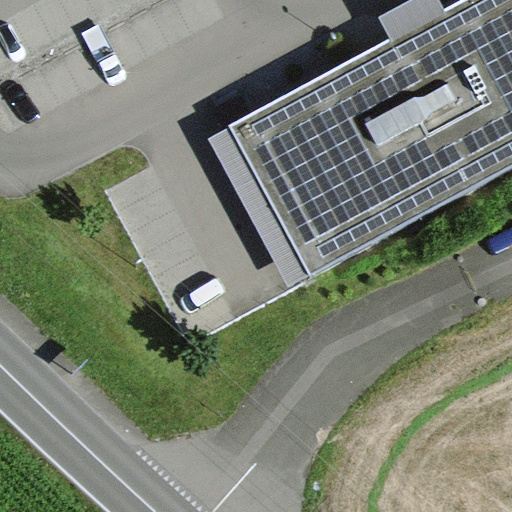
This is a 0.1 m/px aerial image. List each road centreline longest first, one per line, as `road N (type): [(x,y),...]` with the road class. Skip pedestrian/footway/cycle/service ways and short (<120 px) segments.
road 1 (residential): [(511,258),(420,301),(326,361),(216,511)]
road 2 (primary): [(0,360),(156,511)]
